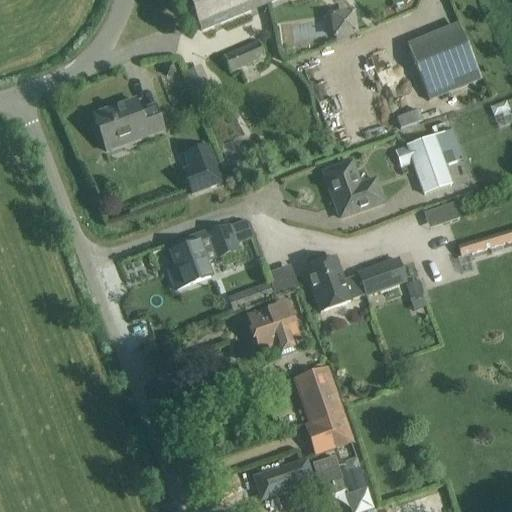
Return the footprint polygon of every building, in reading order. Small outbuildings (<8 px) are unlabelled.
[(273,0),(189,0),(202,30),(273,0)] [(355,12),(330,15),(333,41),(336,40),(336,44),(350,39),(350,38),(358,37),(355,12)] [(409,52),(429,101),(480,80),(460,31),(409,52)] [(264,58),(257,42),(224,56),(232,73),(264,58)] [(172,63),(164,67),(167,75),(175,72),(172,63)] [(193,93),(198,104),(218,95),(214,84),(193,93)] [(140,113),(136,102),(93,117),(104,147),(133,137),(135,142),(164,131),(155,107),(140,113)] [(490,108),(494,117),(510,111),(507,102),(490,108)] [(399,117),(400,126),(423,122),(421,113),(399,117)] [(459,162),(448,132),(405,147),(423,196),(452,186),(445,167),(459,162)] [(226,167),(242,174),(247,164),(230,157),(226,167)] [(222,184),(213,161),(182,172),(191,196),(222,184)] [(358,195),(348,165),(324,174),(341,219),(383,204),(378,188),(358,195)] [(459,222),(453,206),(446,209),(452,225),(459,222)] [(248,224),(245,222),(210,235),(209,232),(169,247),(177,271),(169,274),(175,291),(212,277),(207,262),(236,251),(234,247),(254,239),(248,224)] [(511,243),(511,231),(456,248),(460,259),(511,243)] [(404,281),(398,262),(338,283),(326,250),(300,259),(319,312),(364,296),(364,295),(404,281)] [(289,269),(275,272),(279,287),(293,284),(289,269)] [(419,283),(405,288),(414,311),(425,307),(421,296),(424,295),(419,283)] [(248,292),(228,299),(233,313),(253,305),(248,292)] [(297,340),(286,306),(249,319),(260,353),(275,348),(279,359),(298,352),(294,341),(297,340)] [(342,417),(326,371),(303,379),(314,409),(306,412),(311,427),(342,417)] [(256,504),(299,497),(293,458),(250,465),(256,504)] [(312,466),(323,499),(346,492),(335,458),(312,466)] [(359,467),(344,471),(352,494),(366,490),(359,467)] [(345,497),(350,511),(369,511),(373,511),(366,490),(352,494),(345,497)]
